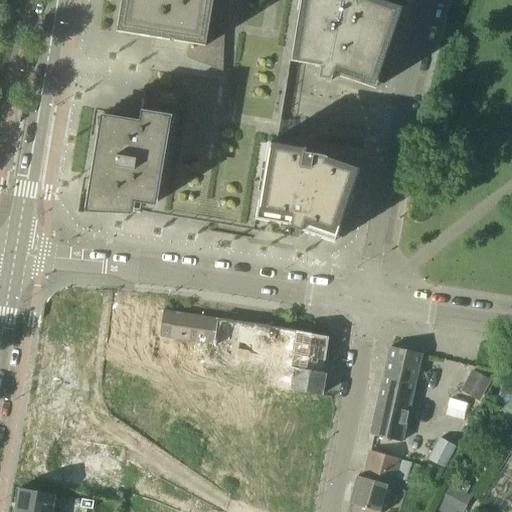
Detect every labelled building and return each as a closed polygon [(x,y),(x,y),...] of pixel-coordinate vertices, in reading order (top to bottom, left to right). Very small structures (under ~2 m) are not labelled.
[(142,111),(141,111),(126,109),(124,119),(117,118),(101,116),(100,119),(101,119),(102,118),(105,118),(103,128),(99,127),(98,132),(86,202),(96,204),(95,210),(96,210),(129,212),(129,211),(129,210),(126,209),(135,210),(211,223),(290,236),(298,237),(300,231),(328,241),(335,243),(344,217),(337,215),(345,194),(351,196),(352,193),(358,174),(360,170),(354,167),(324,157),(305,154),(306,149),(276,144),(290,62),(300,0),(121,0),(117,32),(162,40),(150,113),(142,111)] [(300,0),(290,62),(321,67),(318,80),(331,83),(333,75),(375,90),(381,73),(375,71),(378,61),(384,63),(390,47),(384,44),(391,22),(398,25),(403,8),(383,1),(380,0),(300,0)] [(323,393),(332,331),(148,306),(142,346),(157,348),(159,336),(217,343),(212,378),(323,393)] [(401,442),(421,354),(391,347),(370,435),(401,442)] [(491,381),(472,371),(465,382),(484,393),(491,381)] [(511,415),(511,390),(502,410),(511,415)] [(441,436),(429,458),(445,467),(457,444),(441,436)] [(350,504),(351,504),(378,511),(383,511),(399,459),(371,451),(363,479),(357,477),(350,504)] [(459,511),(462,511),(471,496),(446,483),(437,500),(458,511),(459,511)] [(20,487),(16,510),(28,511),(52,511),(56,493),(20,487)] [(82,500),(81,507),(93,509),(94,501),(82,500)]
